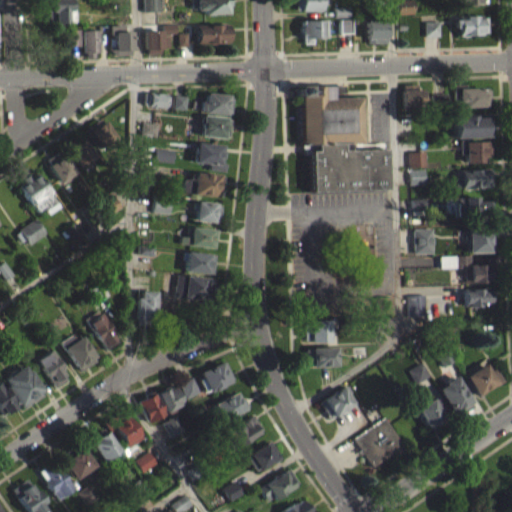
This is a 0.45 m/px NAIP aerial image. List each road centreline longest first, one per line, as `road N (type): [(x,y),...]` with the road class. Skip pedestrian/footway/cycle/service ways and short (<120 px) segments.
road 1 (tertiary): [(353,511),(302,436),(254,324),(262,0)]
road 2 (residential): [(0,77),(511,60)]
road 3 (residential): [(0,458),(131,372),(254,324)]
road 4 (secondary): [(511,411),(370,511)]
road 5 (residential): [(0,148),(118,74)]
road 6 (residential): [(18,136),(12,0)]
